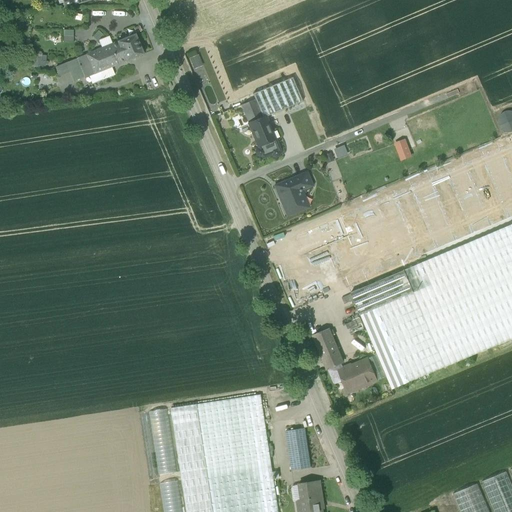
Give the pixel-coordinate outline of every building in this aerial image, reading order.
[(356,52),(334,0),(314,0),(299,6),(323,65),(356,52)] [(415,105),(370,0),(337,0),(358,51),(362,58),(386,117),(415,105)] [(406,0),(374,0),(418,104),(445,92),(406,0)] [(473,80),(439,0),(406,0),(445,92),(473,80)] [(321,66),(296,8),(268,19),(292,78),(321,66)] [(266,20),(237,32),(261,91),(290,79),(266,20)] [(72,41),(73,30),(63,30),(63,41),(72,41)] [(260,92),(235,33),(214,42),(238,100),(239,100),(253,95),(260,92)] [(135,35),(93,52),(98,61),(139,45),(135,35)] [(236,101),(211,43),(198,48),(222,107),(236,101)] [(139,45),(98,61),(102,71),(100,72),(103,80),(114,75),(111,67),(143,54),(139,45)] [(196,49),(187,54),(189,58),(198,54),(196,49)] [(321,66),(292,78),(295,86),(324,74),(326,73),(359,59),(362,58),(358,51),(356,52),(323,65),(321,66)] [(93,52),(86,55),(90,65),(98,61),(93,52)] [(86,55),(77,58),(81,68),(90,65),(86,55)] [(192,68),(202,66),(200,55),(190,57),(192,68)] [(359,59),(326,73),(351,132),(383,118),(359,59)] [(98,61),(90,65),(94,75),(100,72),(102,71),(98,61)] [(90,65),(81,68),(85,78),(94,75),(90,65)] [(295,86),(302,102),(320,145),(348,133),(324,74),(295,86)] [(260,92),(253,95),(255,100),(258,107),(262,118),(266,117),(286,109),(300,103),(302,102),(295,86),(292,78),(290,79),(261,91),(260,92)] [(239,100),(241,106),(255,100),(253,95),(239,100)] [(241,106),(244,113),(258,107),(255,100),(241,106)] [(318,145),(300,103),(286,109),(304,151),(318,145)] [(258,107),(244,113),(249,124),(262,118),(258,107)] [(504,134),(511,130),(511,110),(498,115),(504,134)] [(266,117),(262,118),(249,124),(248,124),(252,133),(254,132),(260,145),(257,146),(258,149),(256,149),(255,152),(257,156),(259,157),(261,156),(262,158),(272,154),(272,156),(275,158),(279,156),(280,153),(279,151),(280,151),(275,139),(279,138),(276,131),(272,133),(266,117)] [(405,143),(396,146),(401,160),(411,157),(405,143)] [(337,158),(348,154),(344,145),(334,149),(337,158)] [(497,166),(498,175),(506,174),(505,165),(497,166)] [(306,173),(295,177),(300,190),(311,186),(306,173)] [(295,177),(275,186),(288,216),(305,209),(301,199),(303,197),(300,190),(295,177)] [(511,225),(351,293),(360,316),(414,293),(445,367),(511,339),(511,225)] [(414,293),(360,316),(392,390),(445,367),(414,293)] [(329,330),(313,336),(327,370),(329,369),(341,364),(343,363),(329,330)] [(343,369),(339,371),(343,382),(348,393),(377,381),(368,359),(343,369)] [(341,364),(329,369),(328,371),(333,384),(336,385),(343,382),(339,371),(343,369),(341,364)] [(278,511),(261,395),(197,405),(213,511),(278,511)] [(213,511),(197,405),(171,409),(186,511),(213,511)] [(177,473),(167,409),(149,412),(158,475),(177,473)] [(305,429),(286,432),(292,471),(311,468),(305,429)] [(511,511),(511,485),(506,472),(481,482),(493,511),(511,511)] [(182,511),(178,481),(160,484),(163,511),(182,511)] [(320,481),(299,484),(301,501),(303,511),(322,511),(321,502),(323,502),(320,481)] [(489,511),(478,484),(453,494),(460,511),(489,511)]
